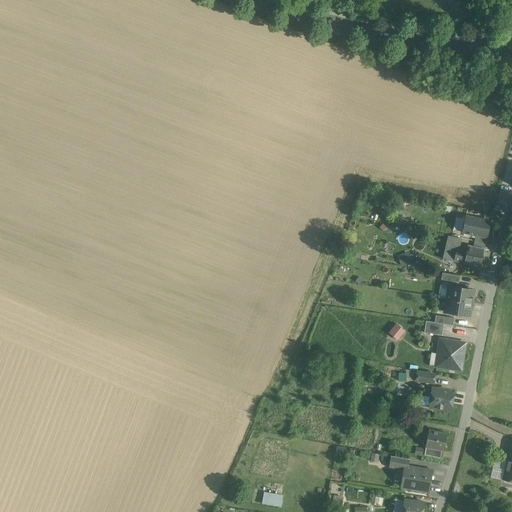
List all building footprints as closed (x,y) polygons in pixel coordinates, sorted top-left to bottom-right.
[(493,219),(468,215),(465,231),(490,236),(493,219)] [(445,258),(483,266),(486,248),(448,240),(445,258)] [(413,264),(409,253),(398,256),(402,268),(413,264)] [(457,271),(457,263),(449,263),(449,271),(457,271)] [(459,283),(460,276),(442,273),(441,280),(449,281),(459,283)] [(449,281),(447,295),(475,300),(477,286),(459,283),(449,281)] [(472,314),(475,300),(447,295),(444,309),(472,314)] [(453,318),(436,315),(435,322),(443,324),(452,325),(453,318)] [(443,324),(426,321),(424,333),(441,335),(443,324)] [(397,340),(405,331),(396,324),(388,333),(397,340)] [(462,373),(468,342),(441,337),(435,368),(462,373)] [(414,380),(434,384),(436,373),(416,370),(414,380)] [(430,405),(455,410),(459,389),(434,384),(430,405)] [(452,430),(430,426),(429,434),(427,442),(427,445),(428,446),(445,449),(448,449),(452,430)] [(427,442),(429,434),(421,432),(419,440),(427,442)] [(346,448),(337,446),(336,454),(345,455),(346,448)] [(445,449),(428,446),(427,453),(444,456),(445,449)] [(423,449),(416,447),(414,455),(421,456),(423,449)] [(379,454),(371,453),(370,462),(378,463),(379,454)] [(437,467),(411,462),(412,458),(394,455),(392,463),(407,466),(403,486),(432,491),(437,467)] [(263,491),(262,504),(281,506),(282,493),(263,491)] [(344,496),(333,495),(331,509),(342,510),(344,496)] [(427,511),(429,501),(404,496),(401,511),(427,511)]
